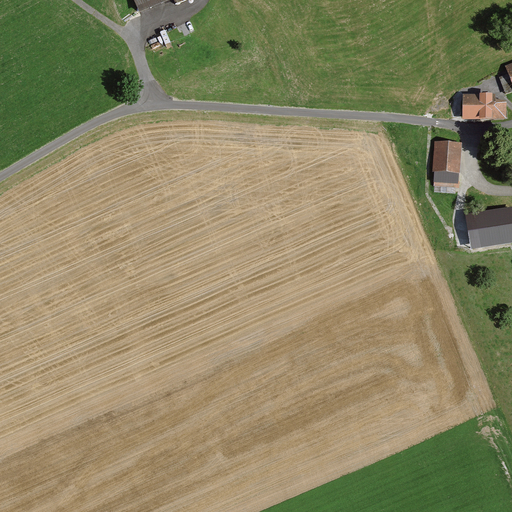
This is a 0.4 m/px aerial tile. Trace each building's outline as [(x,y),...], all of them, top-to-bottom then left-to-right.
[(120,0),(129,19),(172,0),(120,0)] [(164,28),(171,45),(184,39),(176,22),(164,28)] [(507,99),(467,99),(467,121),(507,121),(507,99)] [(462,148),(437,146),(435,172),(460,173),(462,148)] [(511,207),(511,208),(465,215),(471,251),(511,244),(511,207)]
